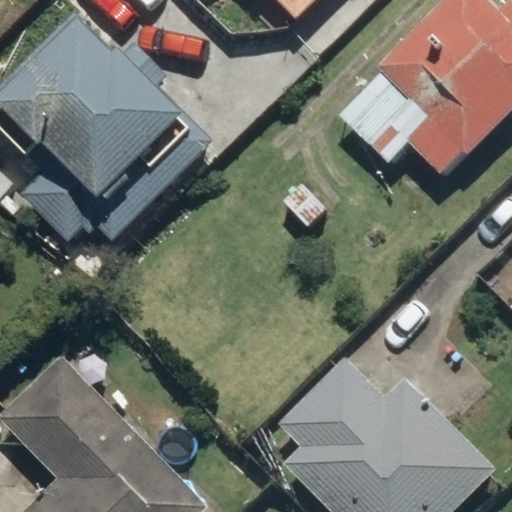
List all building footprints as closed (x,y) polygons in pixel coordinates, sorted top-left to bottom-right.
[(251,0),(285,35),(322,0),(251,0)] [(377,88),(338,124),(385,175),(404,158),(433,189),(511,116),(511,11),(502,0),(483,17),(467,0),(448,0),(365,76),(377,88)] [(0,219),(14,233),(26,220),(61,252),(78,233),(107,259),(210,145),(158,97),(170,84),(132,50),(120,63),(65,13),(0,84),(0,219)] [(199,511),(200,511),(52,366),(0,419),(0,478),(20,458),(47,484),(19,511),(199,511)] [(295,453),(277,470),(316,511),(467,511),(497,484),(406,386),(377,412),(339,371),(274,431),(295,453)]
